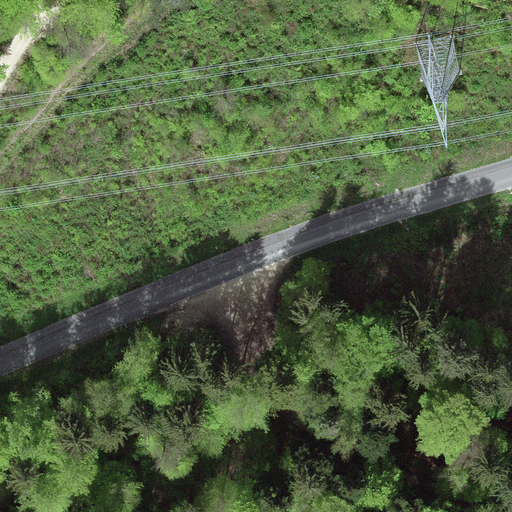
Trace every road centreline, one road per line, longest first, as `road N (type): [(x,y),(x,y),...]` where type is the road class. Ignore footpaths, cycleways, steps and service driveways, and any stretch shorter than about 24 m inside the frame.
road 1 (tertiary): [(0,363),(511,179)]
road 2 (track): [(215,285),(246,354),(473,511)]
road 3 (track): [(0,164),(116,33),(164,0)]
